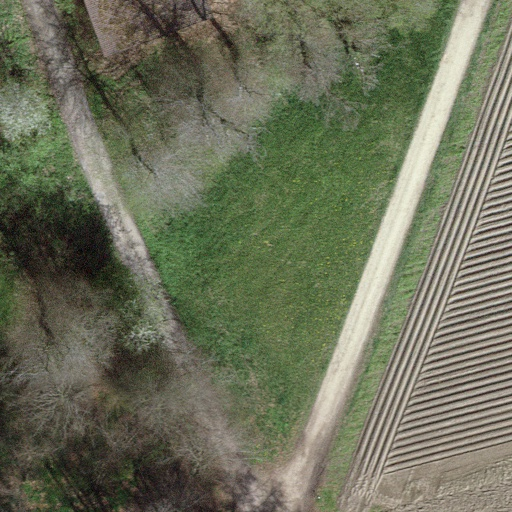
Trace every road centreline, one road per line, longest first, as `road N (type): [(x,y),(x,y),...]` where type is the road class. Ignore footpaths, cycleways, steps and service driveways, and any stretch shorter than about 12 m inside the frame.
road 1 (track): [(256,511),(191,398),(44,0)]
road 2 (track): [(297,511),(476,0)]
